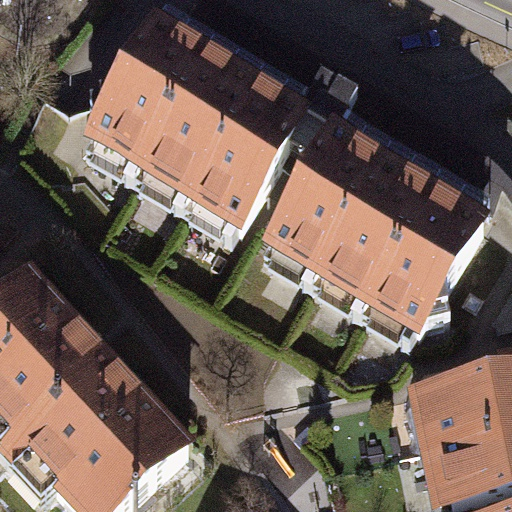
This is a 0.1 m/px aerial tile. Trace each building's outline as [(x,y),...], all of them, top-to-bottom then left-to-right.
[(0,0),(0,3),(18,14),(25,0),(0,0)] [(316,126),(156,31),(83,153),(243,248),(316,126)] [(490,228),(328,134),(258,255),(419,349),(490,228)] [(27,279),(0,303),(0,453),(55,511),(140,511),(197,459),(27,279)] [(511,378),(410,399),(432,511),(463,511),(511,502),(511,378)]
